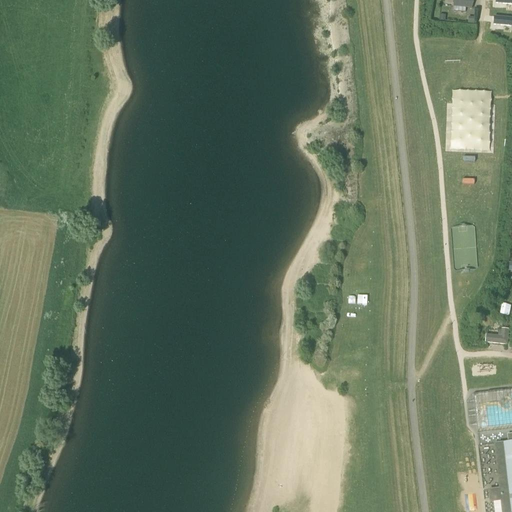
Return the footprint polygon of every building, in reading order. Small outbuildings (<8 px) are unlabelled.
[(347,314),(354,315),(355,306),(347,305),(347,314)] [(509,345),(510,326),(502,325),(502,334),(489,333),(488,344),(509,345)] [(511,388),(473,394),(478,432),(511,428),(511,388)] [(494,511),(511,511),(511,442),(508,443),(497,444),(495,445),(500,490),(489,491),(490,499),(493,502),(494,511)] [(491,468),(483,469),(484,485),(492,484),(491,468)]
